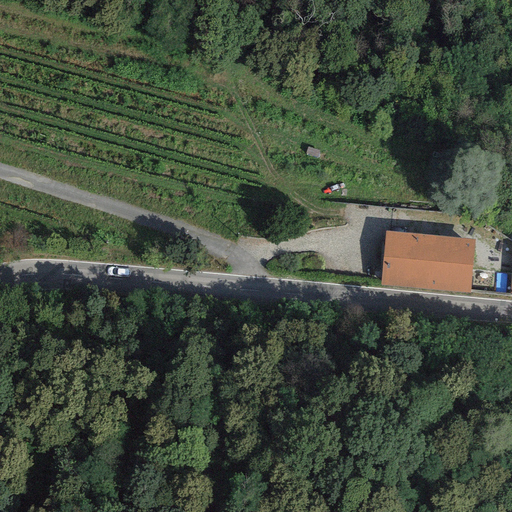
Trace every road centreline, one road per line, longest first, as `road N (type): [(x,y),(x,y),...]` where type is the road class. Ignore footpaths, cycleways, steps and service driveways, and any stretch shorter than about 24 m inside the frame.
road 1 (unclassified): [(246,285),(248,260),(0,173)]
road 2 (tertiary): [(246,285),(511,310)]
road 3 (tertiary): [(0,276),(40,271),(246,285)]
